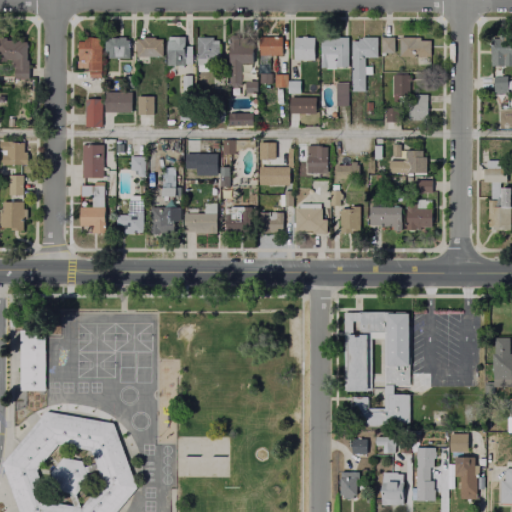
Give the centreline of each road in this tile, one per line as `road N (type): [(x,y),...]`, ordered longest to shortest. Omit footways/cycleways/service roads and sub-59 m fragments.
road 1 (residential): [(0,2),(511,2)]
road 2 (tertiary): [(511,273),(53,272)]
road 3 (residential): [(53,272),(55,0)]
road 4 (residential): [(460,272),(460,0)]
road 5 (residential): [(319,511),(318,272)]
